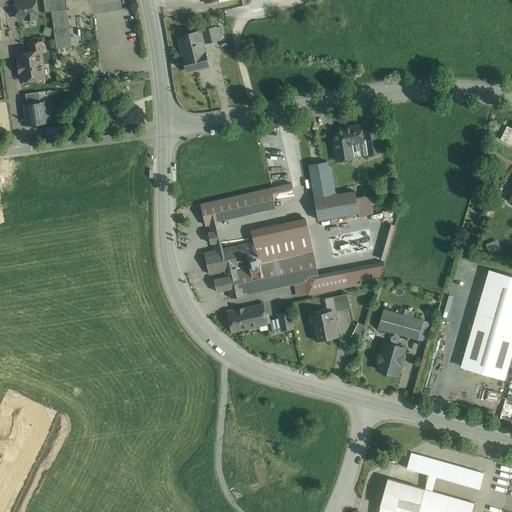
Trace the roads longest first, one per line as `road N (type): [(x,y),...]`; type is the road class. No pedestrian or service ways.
road 1 (residential): [(163,132),(164,246),(188,315),(234,360),(369,402)]
road 2 (residential): [(511,97),(415,89),(163,132)]
road 3 (residential): [(511,442),(369,402)]
road 4 (residential): [(163,132),(19,152)]
road 5 (residential): [(146,0),(163,132)]
